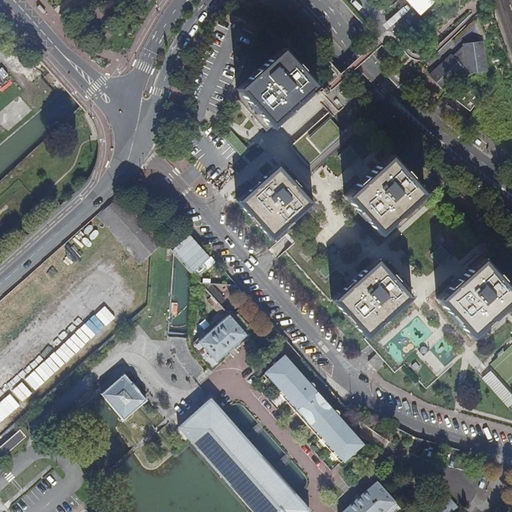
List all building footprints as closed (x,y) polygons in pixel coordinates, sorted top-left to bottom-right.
[(406,0),(419,14),(434,0),(406,0)] [(39,4),(36,7),(43,15),(46,12),(39,4)] [(463,47),(452,57),(450,55),(427,76),(440,90),(463,70),(466,69),(467,74),(486,72),(482,41),(463,44),(463,47)] [(45,56),(47,54),(41,47),(39,48),(45,56)] [(245,107),(267,131),(271,127),(317,86),(283,48),(237,89),(250,103),(245,107)] [(53,92),(61,85),(61,84),(61,83),(57,79),(49,87),(53,92)] [(275,132),(320,91),(323,94),(325,96),(334,107),(331,109),(289,147),(292,149),(294,152),(337,114),(344,108),(342,105),(328,90),(321,82),(317,86),(271,127),(275,132)] [(478,100),(457,83),(448,94),(448,95),(448,97),(465,112),(467,112),(468,112),(469,111),(478,100)] [(337,114),(294,152),(308,167),(351,129),(353,127),(357,123),(352,117),(344,108),(337,114)] [(312,172),(358,132),(353,127),(351,129),(308,167),(310,169),(312,172)] [(362,181),(346,195),(379,233),(425,192),(391,155),(381,163),(378,167),(372,171),(367,176),(362,181)] [(312,203),(278,164),(273,169),(265,177),(258,183),(254,186),(247,192),(237,202),(271,240),(305,209),(312,203)] [(233,165),(212,184),(219,191),(240,173),(233,165)] [(164,243),(121,195),(97,217),(139,265),(150,255),(164,243)] [(187,260),(199,249),(188,238),(177,248),(187,260)] [(381,263),(378,258),(373,263),(359,275),(355,278),(349,284),(332,299),(366,337),(410,298),(412,297),(411,296),(381,263)] [(458,281),(438,299),(471,337),(511,300),(511,290),(483,258),(468,272),(462,277),(458,281)] [(226,304),(209,285),(200,285),(211,296),(206,301),(219,315),(223,311),(221,308),(226,304)] [(104,305),(25,379),(36,391),(115,317),(104,305)] [(245,336),(228,316),(198,343),(215,363),(245,336)] [(416,353),(435,374),(443,367),(424,346),(416,353)] [(368,360),(376,370),(384,364),(377,354),(368,360)] [(361,444),(337,417),(338,414),(337,411),(334,410),(331,411),(312,390),(313,387),(313,385),(312,384),(309,383),(307,384),(283,357),(277,363),(274,361),(272,362),(271,364),(271,367),(262,375),(287,403),(341,462),(349,454),(352,454),(354,453),(354,450),(361,444)] [(483,378),(508,406),(511,402),(511,395),(490,371),(483,378)] [(433,385),(433,373),(423,373),(422,384),(433,385)] [(119,424),(146,400),(123,375),(96,398),(98,400),(119,424)] [(23,382),(11,390),(20,402),(32,394),(23,382)] [(0,421),(1,422),(20,406),(10,394),(0,401),(0,421)] [(306,511),(308,511),(209,399),(177,428),(191,444),(251,511),(306,511)] [(0,460),(22,441),(16,434),(0,448),(0,460)] [(398,511),(401,510),(376,484),(345,511),(398,511)] [(450,511),(456,507),(441,490),(422,506),(427,511),(450,511)] [(101,511),(90,499),(78,508),(81,511),(101,511)]
